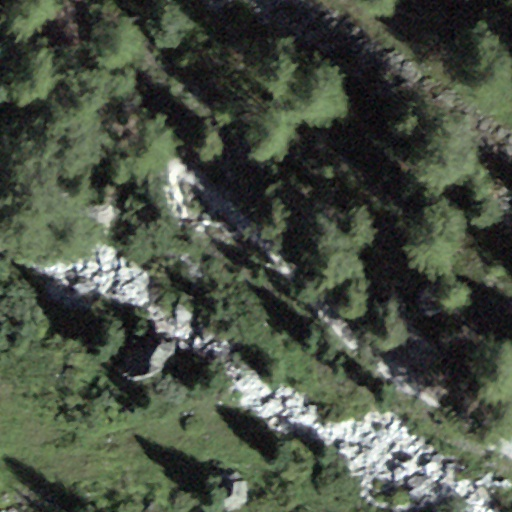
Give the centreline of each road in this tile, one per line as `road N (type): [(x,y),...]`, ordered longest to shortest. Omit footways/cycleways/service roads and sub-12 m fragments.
road 1 (track): [(218,197),(343,337),(511,445)]
road 2 (track): [(50,24),(90,109),(218,197)]
